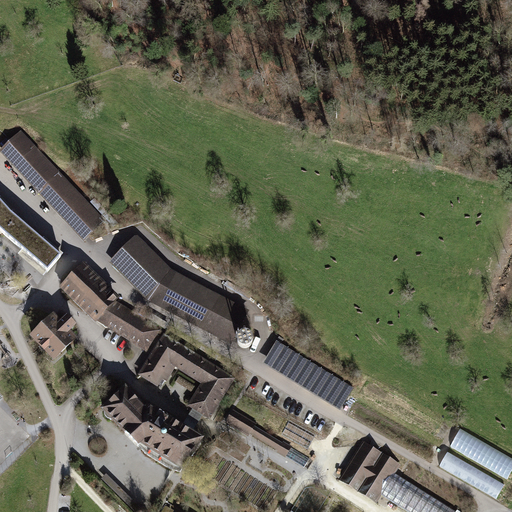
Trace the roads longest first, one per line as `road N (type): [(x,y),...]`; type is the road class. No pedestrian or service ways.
road 1 (unclassified): [(503,511),(161,311),(81,244)]
road 2 (unclassified): [(54,511),(61,428),(6,322)]
